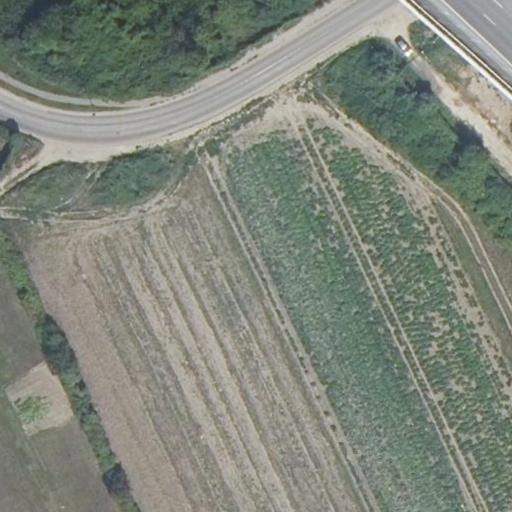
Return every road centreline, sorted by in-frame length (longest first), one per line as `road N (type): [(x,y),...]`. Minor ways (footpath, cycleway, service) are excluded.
road 1 (unclassified): [(376,0),(192,111),(113,131),(52,127),(0,110)]
road 2 (track): [(61,213),(149,210),(192,111)]
road 3 (track): [(0,210),(61,213),(101,185),(113,131)]
